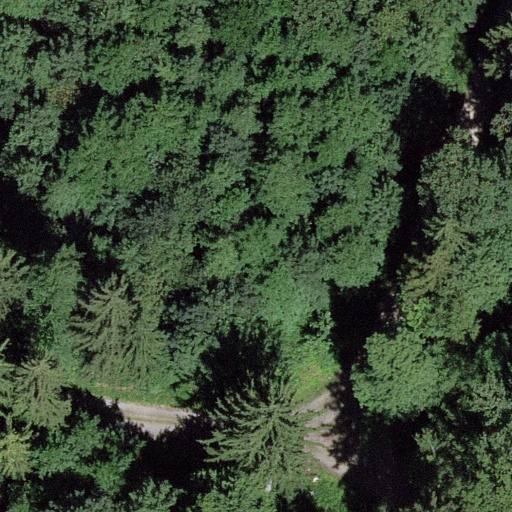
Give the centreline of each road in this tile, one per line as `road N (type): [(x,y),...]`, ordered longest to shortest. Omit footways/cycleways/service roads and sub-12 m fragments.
road 1 (track): [(511,10),(350,438),(416,511)]
road 2 (track): [(350,438),(160,419),(0,391)]
